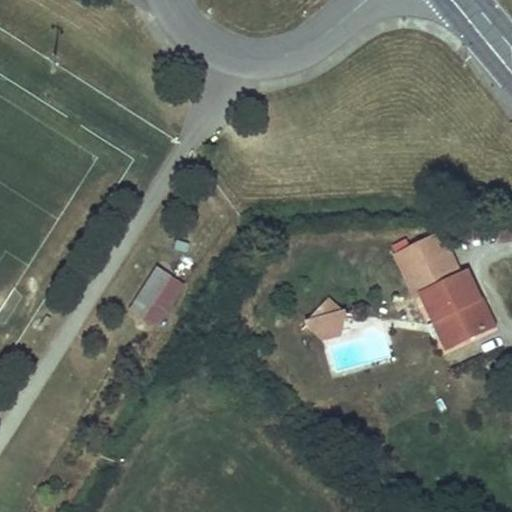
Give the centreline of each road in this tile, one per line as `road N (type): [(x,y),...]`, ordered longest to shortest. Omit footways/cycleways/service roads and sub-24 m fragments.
road 1 (unknown): [(237,43),(215,122),(0,465)]
road 2 (unclassified): [(365,0),(319,39),(254,50),(207,31),(176,0)]
